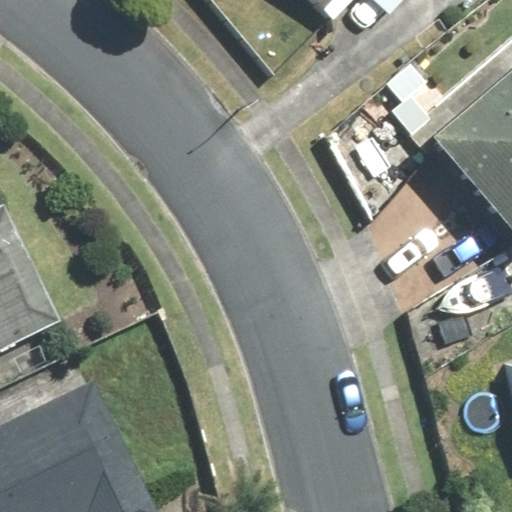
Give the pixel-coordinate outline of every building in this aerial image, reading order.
[(414,0),(365,0),(392,25),(414,0)] [(511,258),(511,77),(410,173),(500,269),(511,258)] [(0,212),(0,352),(54,328),(0,212)] [(511,345),(503,348),(511,380),(511,345)] [(164,511),(100,373),(0,419),(0,511),(164,511)]
